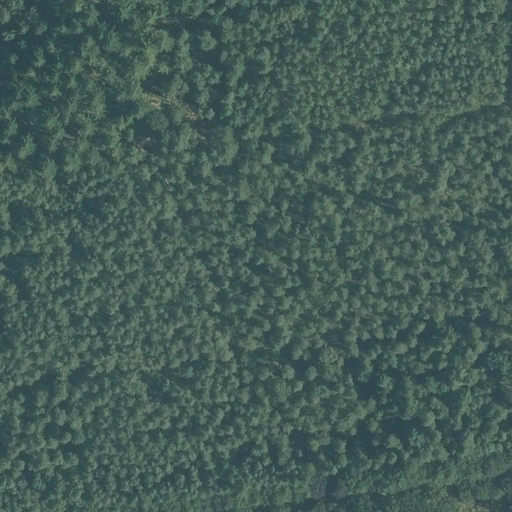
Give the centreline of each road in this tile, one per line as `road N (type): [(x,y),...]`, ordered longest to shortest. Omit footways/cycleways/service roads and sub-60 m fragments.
road 1 (track): [(246,348),(146,123),(153,79),(209,0)]
road 2 (primary): [(195,511),(511,469)]
road 3 (track): [(246,348),(511,313)]
road 4 (track): [(0,380),(246,348)]
road 5 (track): [(327,494),(324,471),(246,348)]
